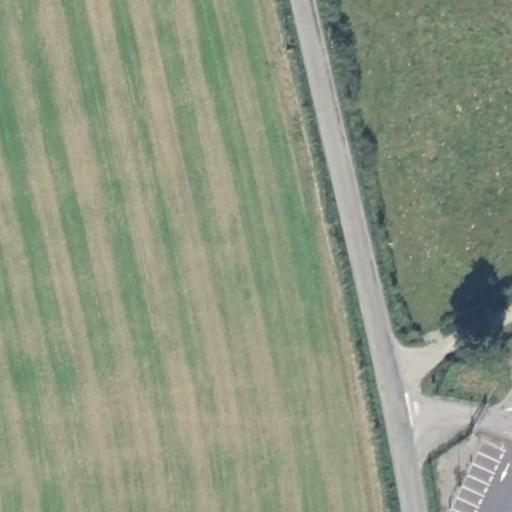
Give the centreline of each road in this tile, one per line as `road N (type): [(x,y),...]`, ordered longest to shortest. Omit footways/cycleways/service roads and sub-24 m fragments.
road 1 (unclassified): [(411,511),(305,0)]
road 2 (track): [(384,364),(511,313)]
